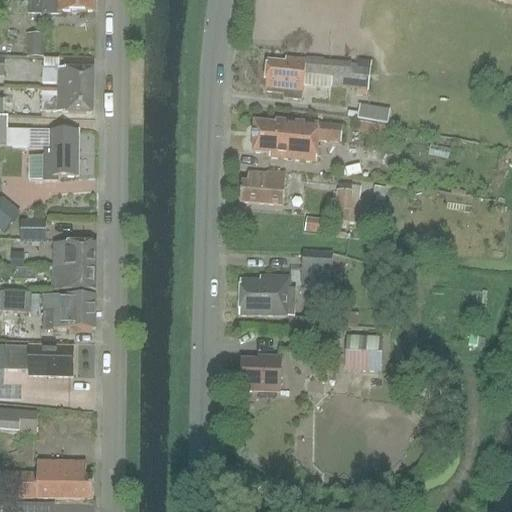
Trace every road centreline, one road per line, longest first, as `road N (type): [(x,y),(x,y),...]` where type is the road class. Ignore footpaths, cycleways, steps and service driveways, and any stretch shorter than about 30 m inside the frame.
road 1 (unclassified): [(198,511),(221,0)]
road 2 (unclassified): [(115,511),(119,0)]
